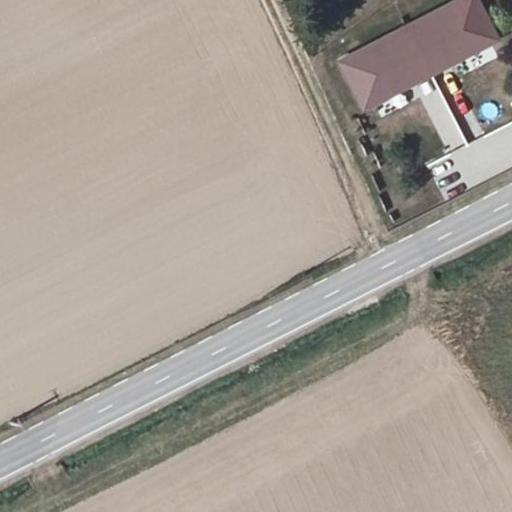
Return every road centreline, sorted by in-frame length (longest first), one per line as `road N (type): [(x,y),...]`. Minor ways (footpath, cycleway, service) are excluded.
road 1 (secondary): [(511,201),(0,460)]
road 2 (track): [(266,0),(392,261)]
